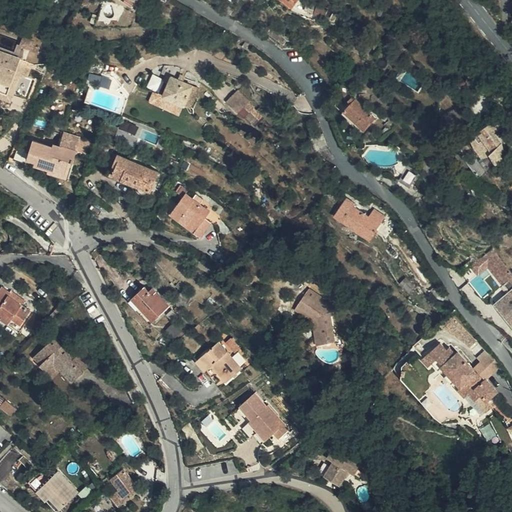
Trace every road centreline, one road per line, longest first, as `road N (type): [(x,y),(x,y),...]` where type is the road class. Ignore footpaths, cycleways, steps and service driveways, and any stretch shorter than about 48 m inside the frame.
road 1 (residential): [(191,0),(271,48),(310,84),(342,158),(409,220),(511,366)]
road 2 (residential): [(179,492),(166,425),(77,244),(0,174)]
road 3 (unclassified): [(346,511),(321,491),(264,474),(179,492)]
